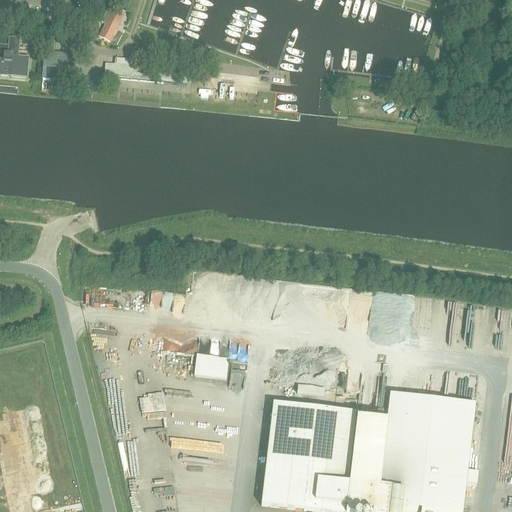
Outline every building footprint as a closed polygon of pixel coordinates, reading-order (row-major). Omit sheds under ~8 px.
[(118,5),(110,1),(106,9),(108,10),(113,12),(114,8),(116,9),(118,5)] [(109,43),(121,20),(124,13),(122,12),(114,8),(113,12),(108,10),(102,22),(106,24),(99,38),(109,43)] [(0,45),(0,76),(27,78),(29,58),(18,57),(20,39),(9,38),(8,46),(0,45)] [(42,78),(73,81),(75,60),(69,59),(69,54),(44,52),(42,78)] [(187,86),(188,72),(156,69),(105,64),(104,78),(187,86)] [(211,84),(213,84),(215,76),(212,75),(206,75),(205,83),(211,84)] [(228,359),(196,356),(194,378),(226,381),(228,359)] [(357,415),(336,413),(273,405),(261,507),(304,511),(462,511),(472,429),(387,419),(387,424),(357,420),(357,415)]
